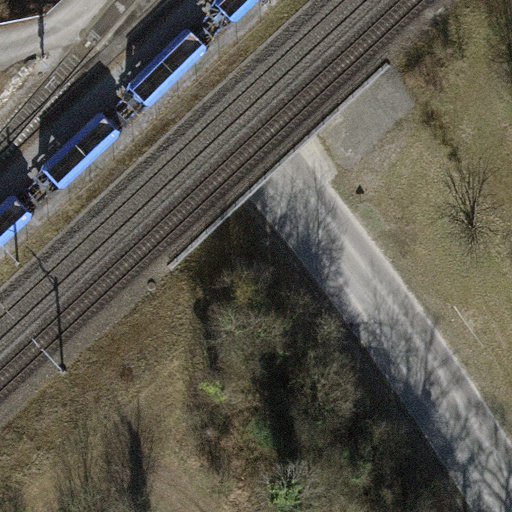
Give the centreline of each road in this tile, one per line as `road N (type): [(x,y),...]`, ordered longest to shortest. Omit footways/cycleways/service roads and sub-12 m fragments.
road 1 (tertiary): [(149,0),(331,229),(511,508)]
road 2 (track): [(151,412),(45,511)]
